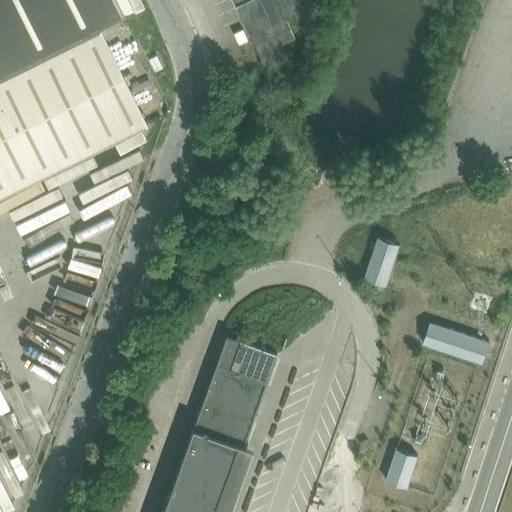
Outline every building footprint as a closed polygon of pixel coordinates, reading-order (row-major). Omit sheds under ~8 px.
[(0,0),(0,199),(182,110),(127,0),(0,0)] [(45,204),(71,189),(65,180),(40,195),(45,204)] [(402,243),(379,235),(367,273),(390,280),(402,243)] [(83,339),(91,317),(69,309),(61,331),(83,339)] [(488,339),(432,320),(423,345),(480,364),(488,339)] [(80,366),(90,347),(64,334),(54,354),(80,366)] [(271,373),(278,353),(226,335),(219,356),(271,373)] [(264,394),(271,373),(219,356),(212,376),(264,394)] [(257,415),(264,394),(212,376),(205,397),(257,415)] [(250,436),(257,415),(205,397),(198,418),(250,436)] [(243,457),(250,436),(198,418),(190,439),(243,457)] [(0,435),(1,436),(8,429),(0,420),(0,435)] [(235,478),(243,457),(190,439),(183,460),(235,478)] [(418,456),(394,448),(384,480),(409,488),(418,456)] [(228,498),(235,478),(183,460),(176,481),(228,498)] [(200,511),(223,511),(228,498),(176,481),(169,501),(200,511)] [(200,511),(169,501),(165,511),(200,511)]
